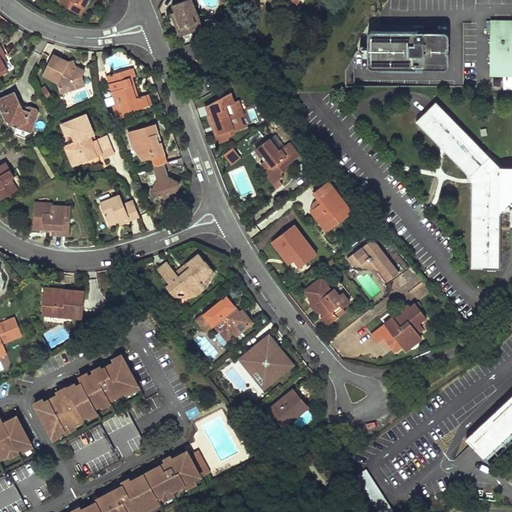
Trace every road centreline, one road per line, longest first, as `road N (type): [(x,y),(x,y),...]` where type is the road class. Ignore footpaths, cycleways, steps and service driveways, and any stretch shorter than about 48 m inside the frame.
road 1 (residential): [(339,376),(228,223)]
road 2 (residential): [(0,235),(71,260),(173,235)]
road 3 (residential): [(217,202),(154,36)]
